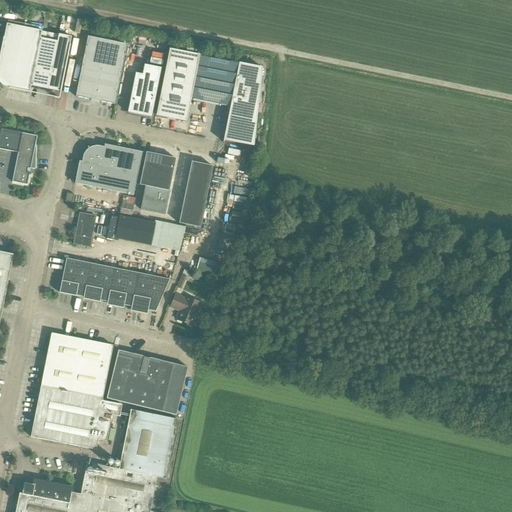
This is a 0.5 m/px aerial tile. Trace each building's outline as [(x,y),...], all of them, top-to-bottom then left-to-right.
[(3,38),(0,53),(0,83),(1,85),(3,86),(4,87),(6,88),(7,89),(9,89),(9,88),(29,92),(30,86),(31,86),(41,38),(40,38),(42,31),(6,24),(4,38),(3,38)] [(59,42),(49,90),(60,92),(68,51),(69,51),(70,45),(69,45),(71,37),(58,35),(57,42),(59,42)] [(115,105),(127,45),(87,37),(75,97),(91,100),(91,102),(98,103),(99,101),(115,105)] [(59,42),(57,42),(41,38),(31,86),(49,90),(59,42)] [(262,68),(169,49),(156,116),(186,122),(191,99),(230,107),(223,142),(224,141),(253,146),(262,68)] [(136,74),(128,113),(152,118),(162,69),(145,66),(143,75),(136,74)] [(0,141),(0,149),(19,153),(13,183),(28,186),(30,175),(32,176),(32,174),(28,173),(28,169),(36,170),(37,142),(38,137),(3,130),(0,141)] [(102,167),(139,175),(143,153),(105,145),(105,146),(105,148),(100,147),(98,147),(96,147),(93,148),(92,148),(90,149),(102,167)] [(90,149),(89,147),(88,148),(90,150),(87,151),(86,153),(85,154),(84,156),(84,158),(83,163),(81,162),(80,162),(75,184),(76,185),(76,184),(134,196),(139,175),(102,167),(90,149)] [(144,163),(174,169),(176,159),(146,152),(144,163)] [(191,162),(188,174),(210,179),(212,166),(191,162)] [(144,163),(142,173),(171,180),(174,169),(144,163)] [(169,191),(171,180),(142,173),(139,185),(169,191)] [(188,174),(186,186),(207,191),(210,179),(188,174)] [(207,191),(186,186),(183,199),(205,203),(207,191)] [(146,187),(142,211),(165,216),(170,192),(146,187)] [(74,195),(67,193),(66,202),(73,204),(74,195)] [(183,199),(181,211),(202,216),(205,203),(183,199)] [(202,216),(181,211),(178,223),(200,228),(202,216)] [(74,244),(89,247),(95,217),(86,216),(85,220),(79,219),(74,244)] [(120,217),(120,219),(116,239),(150,246),(155,223),(120,217)] [(0,320),(13,255),(0,252),(0,320)] [(59,293),(83,297),(84,297),(90,264),(66,259),(59,293)] [(84,297),(107,302),(114,268),(90,264),(84,297)] [(114,268),(107,302),(131,307),(138,273),(114,268)] [(156,312),(169,280),(138,273),(131,307),(156,312)] [(176,319),(192,326),(202,304),(186,297),(185,299),(176,295),(170,307),(179,311),(176,319)] [(77,367),(82,340),(51,334),(46,361),(77,367)] [(82,340),(77,367),(72,391),(103,397),(113,347),(82,340)] [(188,369),(188,368),(149,359),(149,361),(143,360),(143,358),(118,351),(118,352),(107,400),(176,417),(187,369),(188,369)] [(77,367),(46,361),(41,384),(72,391),(77,367)] [(106,443),(112,416),(119,418),(122,406),(102,402),(103,397),(72,391),(41,384),(30,438),(96,451),(98,441),(106,443)] [(80,495),(72,493),(71,493),(72,488),(42,482),(33,485),(31,485),(23,483),(21,494),(19,494),(15,511),(149,511),(150,511),(151,505),(152,501),(156,478),(166,480),(178,420),(131,411),(119,470),(87,463),(84,475),(80,495)] [(71,493),(72,493),(73,487),(48,482),(48,481),(33,478),(31,485),(33,485),(42,482),(72,488),(71,493)]
